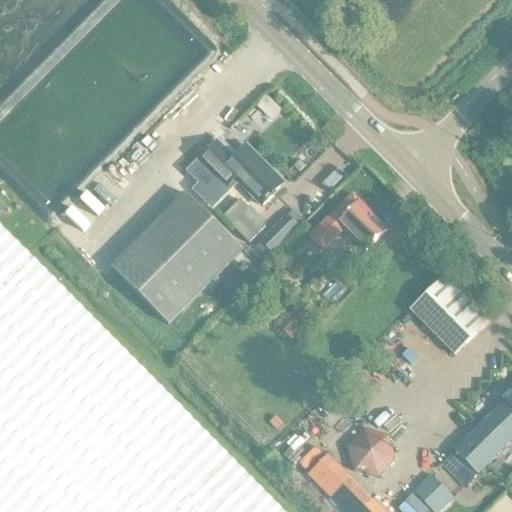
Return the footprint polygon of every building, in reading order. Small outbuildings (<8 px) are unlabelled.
[(224,171),(262,207),(283,185),(246,148),(224,171)] [(330,218),(309,238),(323,252),(343,232),(365,254),(388,232),(359,203),(352,196),(330,218)] [(244,253),(187,197),(113,272),(170,328),(244,253)] [(0,511),(279,511),(0,230),(0,511)] [(354,265),(338,280),(347,289),(363,274),(354,265)] [(410,312),(455,358),(488,324),(443,279),(410,312)] [(286,320),(279,329),(294,341),(301,333),(286,320)] [(465,489),(479,476),(511,443),(511,395),(455,452),(456,453),(442,466),(465,489)] [(366,432),(347,449),(354,475),(379,482),(398,463),(391,438),(366,432)] [(431,477),(413,495),(430,511),(441,511),(454,500),(431,477)] [(361,511),(365,509),(344,489),(332,501),(342,511),(361,511)] [(511,511),(511,504),(510,502),(499,511),(511,511)]
